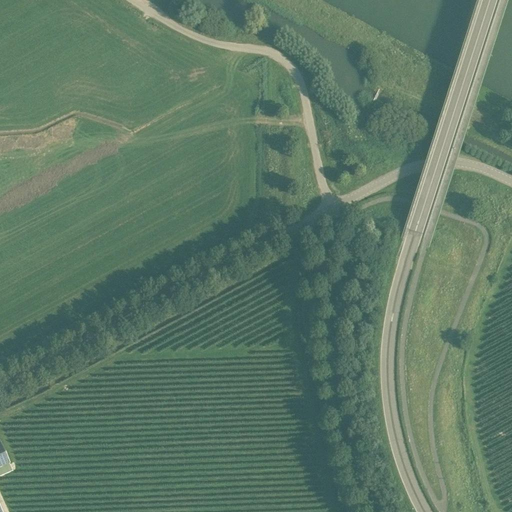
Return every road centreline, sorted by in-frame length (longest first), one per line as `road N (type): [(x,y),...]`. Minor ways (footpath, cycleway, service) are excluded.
road 1 (tertiary): [(0,386),(410,168),(457,162),(511,182)]
road 2 (tertiary): [(424,511),(391,419),(389,329),(489,0)]
road 3 (track): [(330,209),(304,99),(283,60),(195,36),(131,0)]
road 4 (track): [(511,148),(379,51),(277,0)]
